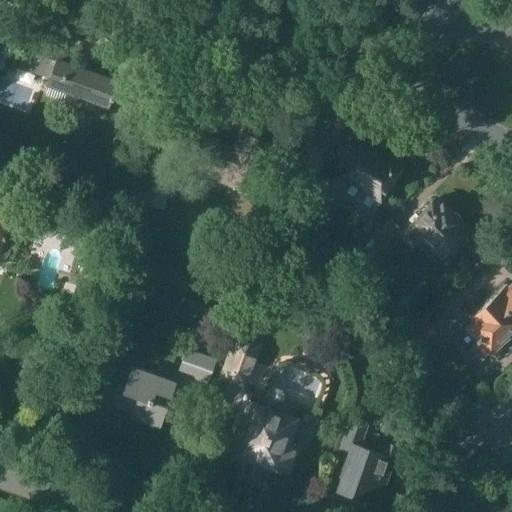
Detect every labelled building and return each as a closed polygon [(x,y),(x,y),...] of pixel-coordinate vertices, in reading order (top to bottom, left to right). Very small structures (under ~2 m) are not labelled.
[(0,43),(0,69),(3,72),(17,46),(3,38),(0,43)] [(75,107),(79,95),(108,106),(110,99),(113,100),(114,97),(111,95),(117,81),(69,64),(72,55),(28,38),(17,67),(50,79),(48,85),(50,86),(46,96),(75,107)] [(256,194),(274,147),(243,135),(237,150),(207,139),(198,162),(228,173),(224,182),(256,194)] [(329,146),(306,138),(291,177),(314,186),(329,146)] [(372,212),(401,167),(391,161),(388,164),(359,145),(357,150),(346,143),(337,157),(347,164),(341,173),(349,178),(340,192),(372,212)] [(437,198),(410,227),(401,235),(413,246),(413,245),(419,239),(422,242),(425,242),(428,244),(425,247),(439,259),(446,252),(447,254),(453,253),(458,247),(459,242),(457,241),(469,229),(461,221),(461,217),(456,212),(452,213),(437,198)] [(46,241),(50,230),(89,244),(98,221),(47,203),(33,237),(46,241)] [(0,252),(9,255),(18,226),(9,223),(10,220),(0,217),(0,252)] [(293,228),(278,223),(271,244),(285,249),(293,228)] [(392,223),(374,240),(375,242),(366,250),(374,258),(385,250),(402,232),(392,223)] [(243,270),(213,264),(210,282),(240,288),(243,270)] [(499,292),(473,315),(473,314),(451,334),(467,352),(472,347),(482,359),(496,347),(501,354),(505,357),(511,350),(511,346),(511,345),(506,339),(511,333),(511,288),(503,297),(499,292)] [(440,336),(439,334),(431,325),(430,326),(431,327),(414,342),(417,346),(412,351),(415,359),(422,367),(443,349),(434,338),(438,335),(439,337),(440,336)] [(258,351),(257,355),(250,352),(254,341),(241,336),(227,374),(248,381),(259,351),(258,351)] [(217,361),(187,350),(179,372),(209,383),(217,361)] [(174,390),(177,381),(133,365),(124,390),(139,396),(132,414),(161,425),(166,410),(172,412),(180,393),(174,390)] [(511,397),(504,385),(463,409),(477,432),(476,432),(477,433),(479,431),(485,442),(485,443),(488,442),(494,453),(494,454),(497,452),(503,463),(502,463),(503,464),(511,458),(511,406),(509,401),(511,398),(511,397)] [(283,396),(280,391),(274,389),(269,391),(267,397),(263,396),(259,407),(255,405),(249,420),(245,418),(238,436),(234,434),(228,450),(259,461),(263,465),(270,468),(275,467),(288,472),(292,461),(293,462),(294,458),(294,457),(298,447),(296,446),(297,445),(288,442),(296,420),(292,418),(296,408),(281,402),(283,396)] [(351,419),(337,457),(349,461),(339,487),(355,493),(356,496),(375,503),(379,502),(399,448),(389,445),(385,455),(360,446),(368,426),(351,419)] [(41,435),(31,433),(29,441),(41,445),(41,435)] [(431,511),(449,511),(456,502),(466,506),(475,501),(472,491),(450,484),(431,511)] [(511,511),(511,503),(504,508),(495,493),(478,502),(484,511),(486,511),(488,511),(511,511)]
